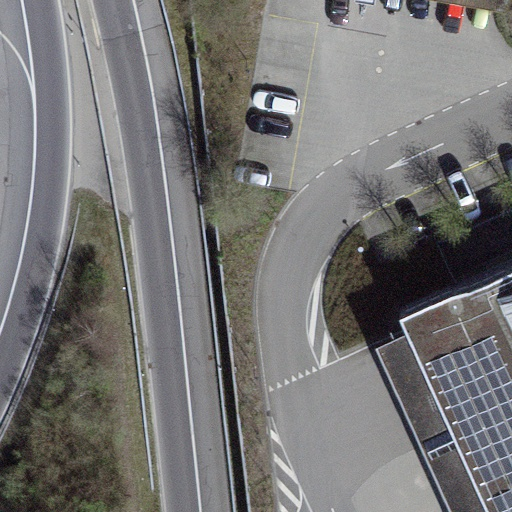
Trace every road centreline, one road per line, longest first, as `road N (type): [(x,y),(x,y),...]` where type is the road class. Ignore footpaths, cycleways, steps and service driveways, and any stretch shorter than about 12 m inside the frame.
road 1 (motorway): [(194,511),(155,159),(125,0)]
road 2 (motorway): [(25,0),(39,153),(34,211),(0,342)]
